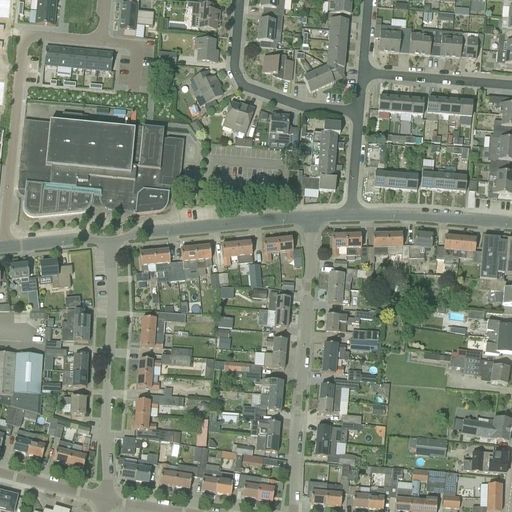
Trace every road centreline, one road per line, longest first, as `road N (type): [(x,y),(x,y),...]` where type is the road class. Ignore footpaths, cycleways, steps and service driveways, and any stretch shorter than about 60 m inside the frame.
road 1 (residential): [(0,223),(26,36),(100,42),(105,0)]
road 2 (residential): [(295,511),(309,218)]
road 3 (residential): [(105,500),(107,237)]
road 4 (residential): [(359,113),(301,108),(242,85),(235,69),(240,0)]
road 5 (unclassified): [(107,237),(309,218)]
road 6 (unclassified): [(351,215),(511,223)]
road 7 (residential): [(511,85),(362,73)]
